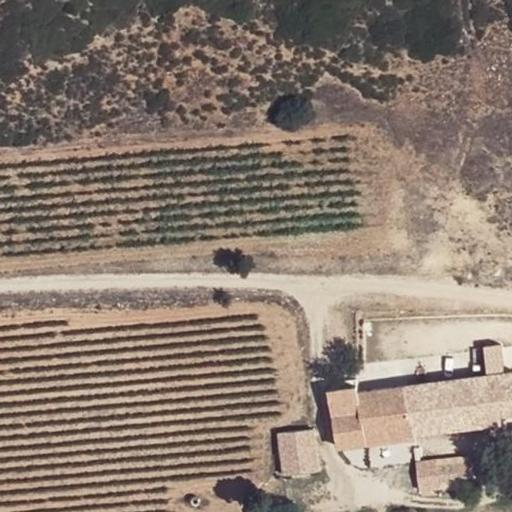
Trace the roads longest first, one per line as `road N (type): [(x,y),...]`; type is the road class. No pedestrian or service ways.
road 1 (track): [(0,282),(399,279),(511,298)]
road 2 (track): [(309,278),(321,428),(339,480),(377,511)]
